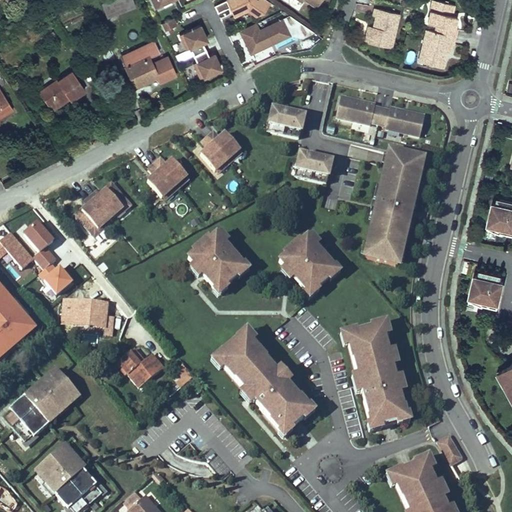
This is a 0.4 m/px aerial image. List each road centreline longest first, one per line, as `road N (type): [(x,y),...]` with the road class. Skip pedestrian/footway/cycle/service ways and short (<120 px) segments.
road 1 (residential): [(471,98),(432,275),(430,333),(445,394),(486,471)]
road 2 (residential): [(0,201),(241,77)]
road 3 (residential): [(346,0),(328,67),(471,98)]
